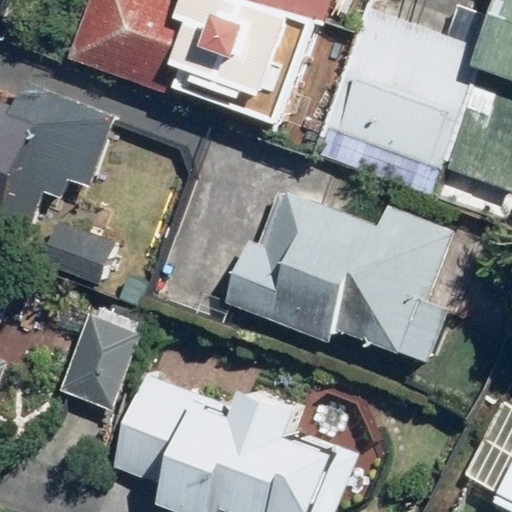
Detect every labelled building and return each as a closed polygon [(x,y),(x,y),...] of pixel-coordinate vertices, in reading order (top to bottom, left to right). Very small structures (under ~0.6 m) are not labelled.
[(95,0),(75,57),(288,133),(335,0),(95,0)] [(511,0),(502,0),(488,44),(374,6),(323,155),(438,194),(447,166),(511,188),(511,0)] [(16,104),(0,98),(0,223),(33,236),(58,169),(97,184),(124,112),(26,76),(16,104)] [(288,184),(266,243),(253,238),(230,298),(341,339),(344,330),(434,364),(457,303),(434,294),(460,227),(381,197),(374,216),(288,184)] [(122,239),(65,218),(49,263),(105,284),(122,239)] [(0,328),(19,279),(0,271),(0,400),(16,359),(0,353),(0,328)] [(147,332),(93,312),(66,384),(120,404),(147,332)] [(243,404),(153,370),(118,464),(172,484),(166,501),(193,511),(192,511),(343,511),(365,455),(296,429),(305,405),(250,385),(243,404)] [(511,497),(511,498),(507,509),(511,511),(511,405),(502,401),(467,477),(511,497)]
